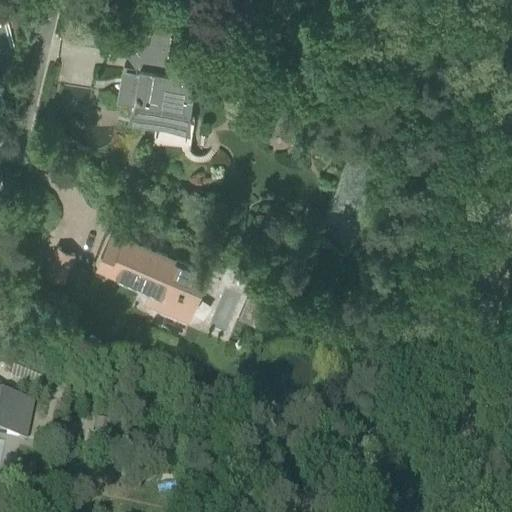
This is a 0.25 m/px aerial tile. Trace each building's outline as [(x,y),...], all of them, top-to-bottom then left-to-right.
[(103,20),(100,44),(121,47),(131,49),(132,44),(140,46),(140,49),(139,49),(139,50),(140,50),(136,69),(122,67),(119,88),(117,101),(131,104),(130,106),(129,115),(136,116),(137,121),(151,119),(151,118),(155,119),(154,125),(187,130),(189,116),(189,114),(195,76),(164,71),(170,30),(103,20)] [(15,56),(12,47),(0,50),(0,52),(2,59),(15,56)] [(208,274),(127,238),(125,242),(113,237),(100,265),(163,293),(157,306),(188,320),(208,274)] [(76,253),(59,246),(48,272),(64,280),(76,253)] [(258,298),(248,324),(254,326),(264,300),(258,298)] [(0,432),(18,437),(25,403),(33,405),(33,404),(5,398),(6,390),(0,388),(0,432)] [(95,418),(91,433),(112,438),(116,423),(95,418)] [(319,511),(317,494),(297,496),(299,511),(319,511)]
